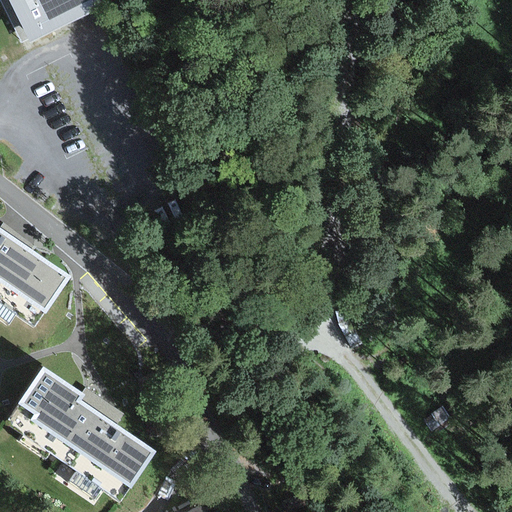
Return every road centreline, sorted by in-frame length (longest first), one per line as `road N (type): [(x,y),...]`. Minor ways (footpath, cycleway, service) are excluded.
road 1 (residential): [(217,445),(126,286),(0,180)]
road 2 (track): [(310,331),(348,0)]
road 3 (track): [(333,351),(366,377),(466,511)]
road 4 (track): [(159,345),(283,334)]
